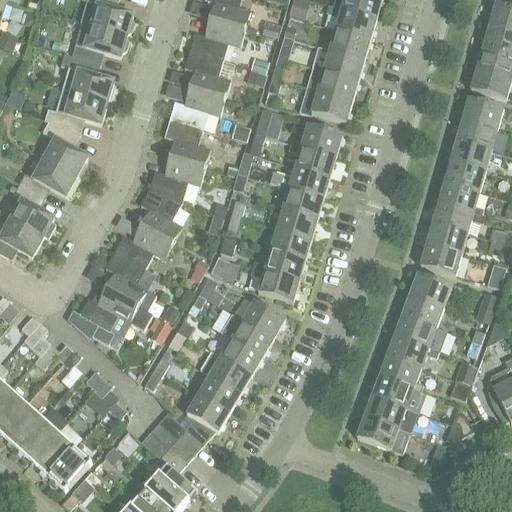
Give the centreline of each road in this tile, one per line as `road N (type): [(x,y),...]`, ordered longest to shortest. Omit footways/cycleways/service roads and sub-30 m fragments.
road 1 (residential): [(280,446),(348,304),(436,0)]
road 2 (residential): [(45,306),(108,207),(177,0)]
road 3 (residential): [(280,446),(433,503),(511,463)]
road 4 (residential): [(152,421),(45,306)]
